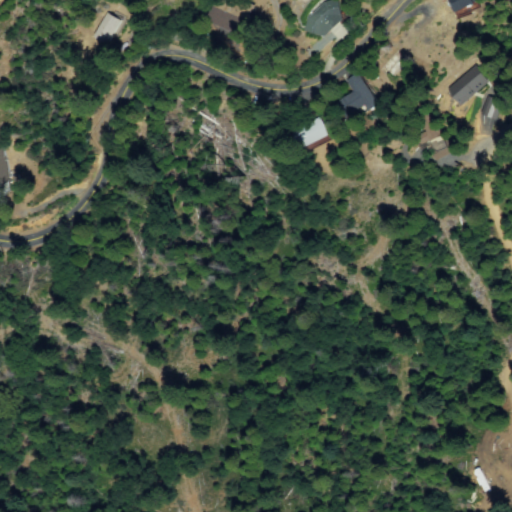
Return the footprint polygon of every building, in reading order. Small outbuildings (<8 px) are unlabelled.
[(211,20),(220,0),(240,0),(260,9),(247,35),(220,22),(219,24),(211,20)] [(343,21),(328,34),(307,30),(310,26),(306,22),(329,0),(335,0),(337,2),(343,21)] [(452,0),(474,0),(476,3),(458,12),(452,0)] [(121,20),(109,43),(95,35),(107,13),(121,20)] [(379,69),(394,51),(407,62),(392,80),(379,69)] [(447,89),(475,65),(490,83),(462,106),(447,89)] [(380,106),(370,112),(365,106),(347,118),(338,105),(356,93),(348,80),(358,73),(380,106)] [(489,96),(501,100),(495,119),(482,114),(489,96)] [(433,114),(439,130),(442,129),(446,139),(449,138),(454,152),(437,158),(432,145),(427,147),(418,124),(421,123),(419,119),(433,114)] [(307,150),(296,134),(318,117),(329,133),(307,150)] [(0,186),(0,146),(3,146),(10,184),(0,186)]
